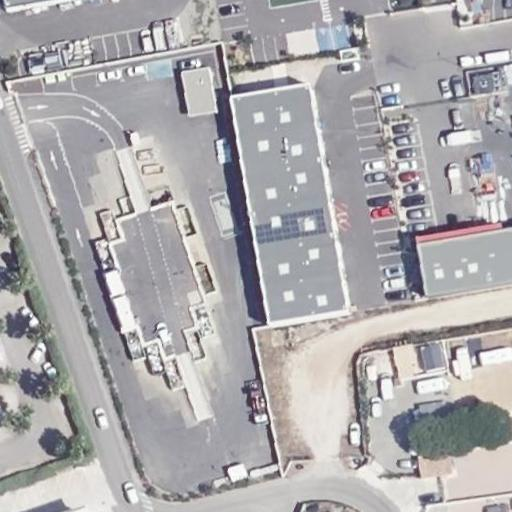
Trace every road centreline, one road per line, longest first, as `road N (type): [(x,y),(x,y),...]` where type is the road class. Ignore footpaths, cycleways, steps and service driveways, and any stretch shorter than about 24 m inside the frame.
road 1 (residential): [(0,142),(130,501)]
road 2 (unknown): [(308,492),(321,359),(340,329),(511,293)]
road 3 (residential): [(217,511),(308,492),(365,502),(374,511)]
road 4 (unknown): [(0,332),(21,409),(0,449)]
